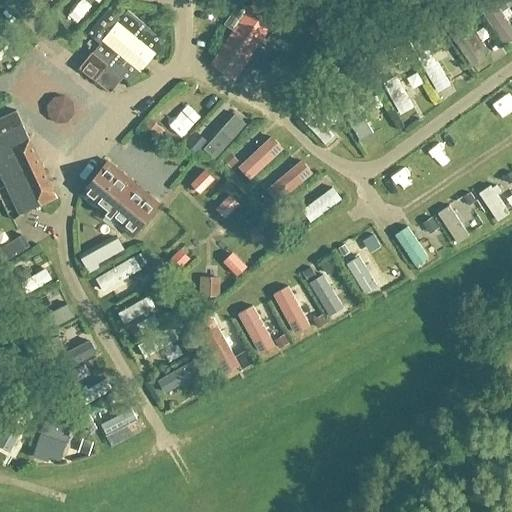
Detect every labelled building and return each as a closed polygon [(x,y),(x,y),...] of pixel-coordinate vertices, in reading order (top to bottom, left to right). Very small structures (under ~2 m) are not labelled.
[(228,26),(206,58),(214,64),(234,77),(242,83),(287,17),(279,11),(262,0),(257,0),(250,10),(240,3),(226,24),(228,26)] [(504,46),(511,42),(511,27),(510,23),(511,21),(511,9),(507,0),(489,0),(482,4),(504,46)] [(131,84),(165,42),(127,11),(121,20),(109,10),(88,35),(100,45),(93,53),(131,84)] [(458,12),(444,24),(474,61),(488,49),(458,12)] [(320,44),(328,35),(317,24),(308,33),(320,44)] [(0,69),(6,73),(17,53),(0,44),(0,69)] [(442,93),(454,85),(431,47),(419,54),(442,93)] [(79,69),(111,94),(123,79),(92,53),(79,69)] [(285,80),(293,71),(282,60),(273,69),(285,80)] [(402,116),(416,110),(401,74),(386,80),(402,116)] [(189,129),(215,110),(209,101),(182,120),(189,129)] [(363,146),(377,140),(363,103),(349,109),(363,146)] [(315,108),(305,116),(328,144),(338,136),(315,108)] [(0,169),(21,215),(39,206),(58,198),(32,143),(31,144),(17,111),(0,118),(0,169)] [(211,150),(224,159),(243,131),(230,122),(211,150)] [(249,179),(284,146),(274,135),(238,168),(249,179)] [(291,169),(300,178),(313,166),(303,157),(291,169)] [(132,238),(159,205),(108,162),(81,195),(132,238)] [(206,173),(194,184),(202,192),(214,181),(206,173)] [(511,211),(495,182),(481,190),(499,221),(511,214),(511,211)] [(305,209),(316,223),(345,201),(335,187),(305,209)] [(231,197),(219,208),(227,217),(239,206),(231,197)] [(440,209),(458,243),(470,237),(453,203),(440,209)] [(417,267),(430,261),(414,227),(402,234),(417,267)] [(271,232),(255,232),(254,243),(271,244),(271,232)] [(368,296),(378,291),(362,254),(351,259),(368,296)] [(176,276),(187,265),(179,256),(168,268),(176,276)] [(246,270),(235,258),(227,266),(238,278),(246,270)] [(106,293),(145,278),(139,261),(99,277),(106,293)] [(51,273),(31,277),(34,291),(54,287),(51,273)] [(330,314),(341,308),(326,278),(315,284),(330,314)] [(218,299),(218,283),(207,283),(207,299),(218,299)] [(277,290),(293,329),(309,322),(292,283),(277,290)] [(256,340),(260,338),(265,346),(276,341),(255,303),(240,311),(256,340)] [(133,308),(122,314),(130,328),(141,322),(133,308)] [(226,370),(241,362),(220,323),(205,331),(226,370)] [(44,345),(60,375),(96,356),(88,342),(65,354),(57,338),(44,345)] [(153,362),(173,350),(169,343),(149,356),(153,362)] [(189,385),(186,381),(202,370),(196,360),(162,381),(171,396),(189,385)] [(87,407),(111,395),(105,382),(81,394),(87,407)] [(114,444),(144,428),(133,406),(103,422),(114,444)] [(49,411),(33,455),(45,460),(47,456),(60,460),(73,420),(49,411)] [(14,454),(20,424),(7,421),(1,451),(14,454)]
